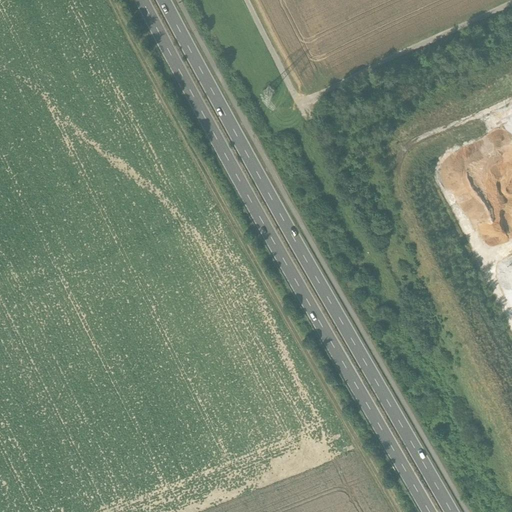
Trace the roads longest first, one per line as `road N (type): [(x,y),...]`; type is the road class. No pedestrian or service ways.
road 1 (primary): [(453,511),(162,0)]
road 2 (primary): [(141,0),(428,511)]
road 3 (track): [(113,0),(213,195),(396,511)]
road 4 (track): [(241,0),(291,99),(331,88),(508,0)]
